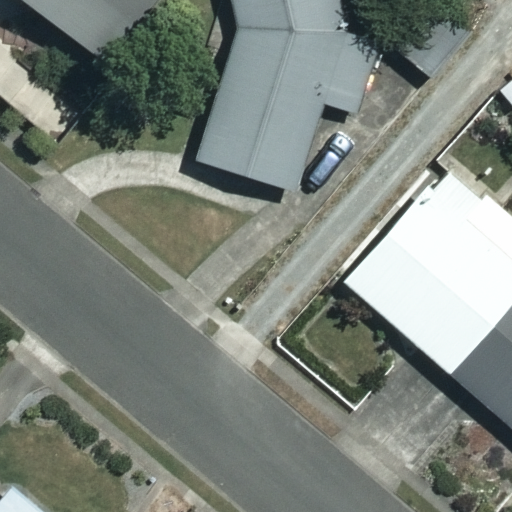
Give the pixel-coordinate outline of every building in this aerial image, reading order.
[(17,0),(113,73),(168,0),(17,0)] [(381,49),(353,40),(347,0),(237,0),(243,41),(204,169),(302,199),(330,107),(360,117),(381,49)] [(480,35),(439,0),(431,0),(390,48),(436,87),(480,35)] [(354,290),(511,429),(511,221),(457,173),(354,290)] [(37,511),(18,495),(3,511),(37,511)]
